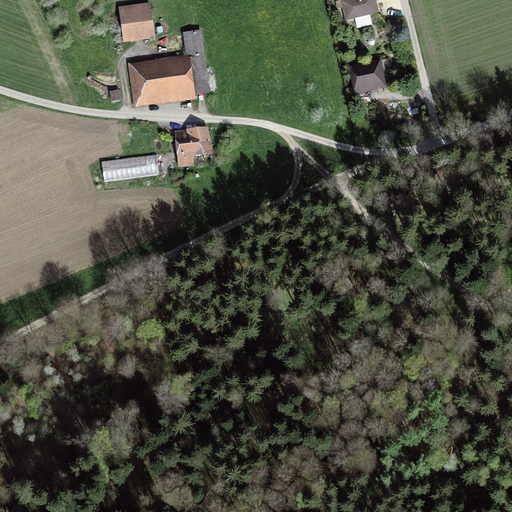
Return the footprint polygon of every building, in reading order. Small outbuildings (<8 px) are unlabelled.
[(342,10),(345,21),(379,13),(375,0),(340,0),(340,1),(335,2),(337,11),(342,10)] [(118,7),(123,43),(155,39),(150,3),(118,7)] [(183,33),(185,55),(128,63),(134,108),(196,100),(195,96),(210,94),(202,30),(183,33)] [(354,95),(388,89),(386,82),(392,81),(388,59),(380,61),(380,60),(348,66),(354,95)] [(119,89),(109,92),(112,103),(122,101),(119,89)] [(194,157),(212,155),(209,127),(174,132),(175,139),(171,140),(172,152),(176,151),(178,168),(195,166),(194,157)] [(159,175),(156,154),(101,162),(104,182),(159,175)]
